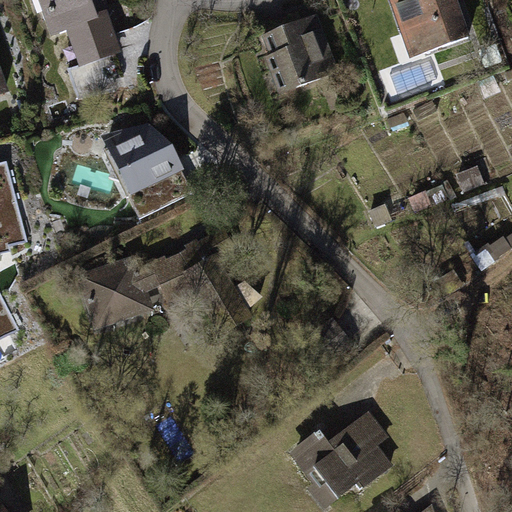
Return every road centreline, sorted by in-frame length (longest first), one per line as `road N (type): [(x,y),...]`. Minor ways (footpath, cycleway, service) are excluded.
road 1 (residential): [(180,0),(168,43),(174,83),(196,124),(405,318),(481,511)]
road 2 (track): [(405,318),(511,227)]
